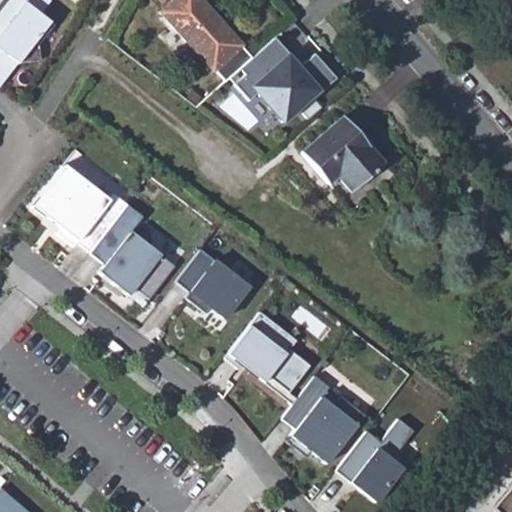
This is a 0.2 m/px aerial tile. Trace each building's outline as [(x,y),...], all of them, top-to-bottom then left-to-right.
[(0,0),(0,78),(12,64),(35,61),(33,45),(32,38),(46,21),(36,13),(46,0),(0,0)] [(236,41),(201,0),(164,0),(156,8),(170,25),(183,40),(206,66),(207,66),(221,82),(225,78),(236,68),(248,57),(235,42),(236,41)] [(46,21),(32,38),(33,45),(50,24),(46,21)] [(183,40),(170,25),(163,30),(177,46),(183,40)] [(286,53),(271,36),(248,57),(236,68),(242,74),(231,84),(246,100),(254,92),(280,121),(315,89),(317,91),(332,76),(310,52),(294,66),(284,55),(286,53)] [(306,119),(320,107),(314,100),(300,112),(306,119)] [(347,191),(381,163),(339,114),(297,151),(325,182),(333,175),(347,191)] [(117,277),(145,299),(170,267),(126,232),(139,217),(109,194),(104,200),(60,166),(28,206),(56,228),(52,233),(69,247),(72,243),(100,264),(94,272),(110,285),(117,277)] [(221,319),(244,288),(195,250),(170,282),(184,293),(181,298),(201,314),(206,307),(221,319)] [(138,307),(145,299),(117,277),(110,285),(138,307)] [(285,350),(292,341),(255,313),(219,358),(234,370),(237,366),(259,383),(264,377),(284,393),(305,366),(285,350)] [(264,377),(259,383),(288,405),(293,399),(284,393),(264,377)] [(301,448),(323,465),(361,416),(337,397),(334,402),(322,392),(325,388),(311,377),(293,399),(288,405),(277,419),(290,430),(281,441),(297,453),(301,448)] [(353,490),(371,504),(398,471),(386,461),(408,433),(393,421),(375,444),(361,433),(330,472),(345,484),(349,480),(356,486),(353,490)] [(349,480),(345,484),(353,490),(356,486),(349,480)] [(22,511),(0,492),(0,511),(22,511)]
